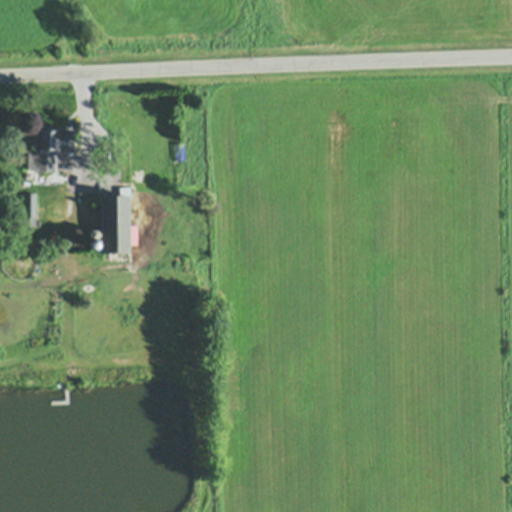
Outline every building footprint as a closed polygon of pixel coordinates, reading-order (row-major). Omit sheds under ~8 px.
[(68,130),(68,151),(51,151),(51,171),(35,170),(36,129),(68,130)] [(25,168),(26,149),(35,149),(35,168),(25,168)] [(23,217),(24,192),(36,192),(36,217),(23,217)] [(101,196),(129,195),(130,252),(102,252),(101,196)] [(91,234),(91,233),(91,232),(92,231),(93,231),(93,230),(94,230),(95,230),(96,230),(97,230),(97,231),(98,231),(98,232),(99,232),(99,233),(99,234),(99,235),(99,236),(98,236),(98,237),(97,238),(96,238),(95,238),(95,239),(94,239),(94,238),(93,238),(92,238),(92,237),(91,237),(91,236),(91,235),(91,234)] [(91,245),(91,244),(91,243),(91,242),(92,242),(92,241),(93,241),(94,241),(94,240),(95,240),(96,240),(96,241),(97,241),(98,241),(98,242),(99,242),(99,243),(99,244),(99,245),(99,246),(99,247),(98,247),(98,248),(97,248),(97,249),(96,249),(95,249),(94,249),(93,249),(93,248),(92,248),(92,247),(91,247),(91,246),(91,245)]
